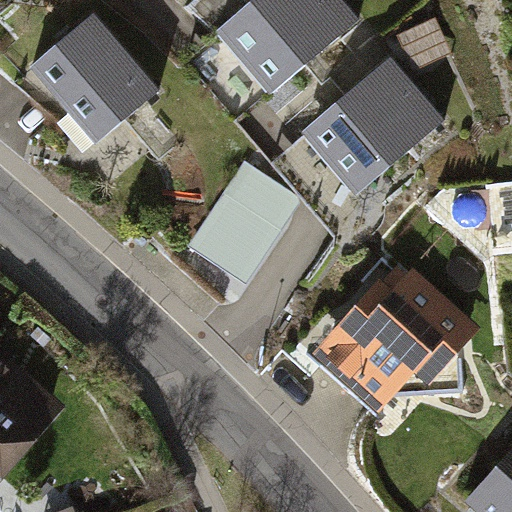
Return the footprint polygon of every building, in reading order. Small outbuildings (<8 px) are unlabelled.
[(260,0),(214,39),(268,104),(367,21),(349,0),(260,0)] [(36,72),(101,146),(162,92),(98,18),(36,72)] [(302,139),(359,208),(458,126),(401,58),(302,139)] [(248,166),(194,249),(245,282),(299,199),(248,166)] [(451,189),(451,220),(500,219),(499,189),(451,189)] [(426,384),(480,325),(415,266),(401,282),(388,270),(311,352),(373,410),(410,370),(426,384)] [(0,467),(58,406),(0,351),(0,467)] [(476,511),(511,511),(511,435),(456,492),(476,511)]
